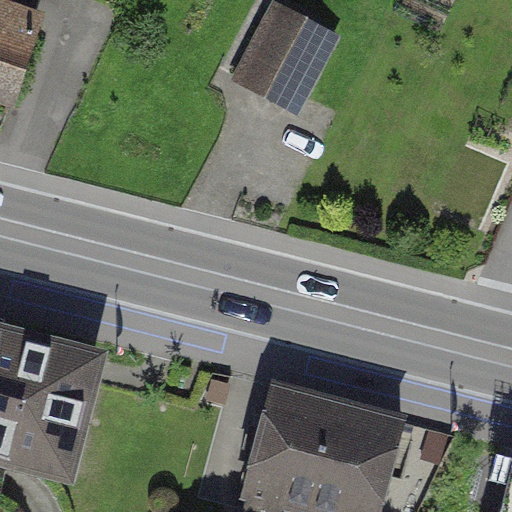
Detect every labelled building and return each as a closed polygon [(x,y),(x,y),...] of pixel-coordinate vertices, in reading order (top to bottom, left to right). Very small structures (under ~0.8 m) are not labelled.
[(0,0),(0,108),(23,117),(63,0),(0,0)] [(273,0),(236,76),(307,110),(346,29),(300,6),(286,0),(273,0)] [(110,334),(0,307),(0,456),(77,476),(110,334)] [(390,511),(415,414),(260,375),(231,490),(319,511),(390,511)] [(511,511),(511,471),(501,511),(511,511)]
